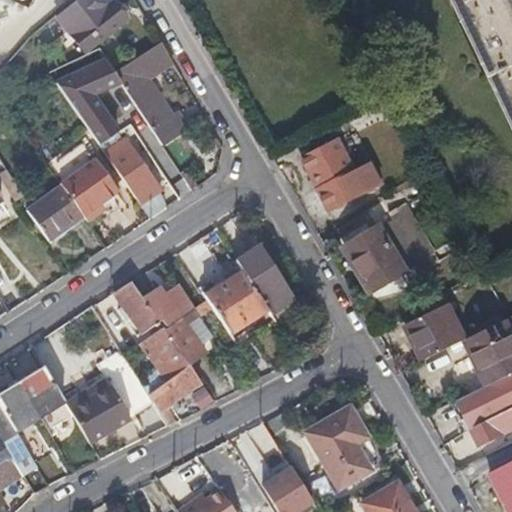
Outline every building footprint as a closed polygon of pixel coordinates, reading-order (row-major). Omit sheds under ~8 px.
[(93,0),(71,0),(52,17),(82,51),(120,16),(105,0),(99,6),(93,0)] [(511,0),(455,0),(511,119),(511,0)] [(173,62),(160,39),(113,70),(161,145),(187,128),(178,112),(172,115),(148,77),(173,62)] [(405,133),(384,98),(361,111),(381,146),(405,133)] [(100,106),(80,119),(100,148),(116,137),(120,134),(100,106)] [(327,204),(346,195),(365,185),(339,136),(302,155),(327,204)] [(116,137),(100,148),(108,159),(142,207),(163,192),(125,140),(121,143),(116,137)] [(96,163),(62,187),(73,202),(85,218),(88,222),(99,215),(95,210),(118,193),(96,163)] [(73,202),(62,187),(29,211),(51,242),(85,218),(73,202)] [(347,243),(366,274),(411,249),(392,219),(381,226),(380,223),(347,243)] [(266,309),(273,321),(293,308),(273,277),(276,275),(258,248),(236,262),(243,273),(255,292),(266,309)] [(411,249),(366,274),(375,289),(407,270),(405,267),(417,260),(411,249)] [(255,292),(243,273),(219,288),(216,284),(200,294),(204,301),(211,309),(215,316),(255,292)] [(129,315),(143,333),(163,319),(167,326),(190,310),(194,308),(179,285),(166,295),(161,287),(143,299),(131,282),(114,293),(122,307),(118,311),(124,319),(129,315)] [(230,337),(243,329),(241,324),(266,309),(255,292),(215,316),(230,337)] [(207,312),(211,309),(204,301),(201,303),(207,312)] [(207,312),(201,303),(194,308),(190,310),(196,320),(207,312)] [(438,306),(408,321),(426,358),(457,344),(438,306)] [(171,377),(186,365),(204,352),(185,327),(196,320),(190,310),(167,326),(146,340),(171,377)] [(489,383),(511,372),(511,316),(509,318),(506,320),(467,338),(489,383)] [(230,337),(236,345),(248,337),(243,329),(230,337)] [(158,411),(199,383),(186,365),(171,377),(148,396),(158,411)] [(38,416),(51,437),(57,434),(53,428),(73,416),(69,410),(66,405),(43,368),(18,383),(38,416)] [(511,372),(489,383),(458,399),(479,443),(511,428),(511,372)] [(142,426),(160,415),(158,411),(148,396),(136,377),(118,388),(142,426)] [(69,410),(108,387),(104,381),(66,405),(69,410)] [(0,406),(35,463),(50,454),(31,421),(38,416),(18,383),(0,394),(0,406)] [(73,416),(90,443),(130,418),(109,386),(108,387),(69,410),(73,416)] [(23,475),(36,467),(35,463),(0,406),(0,439),(2,438),(14,455),(11,457),(23,475)] [(348,408),(305,434),(337,490),(375,467),(366,449),(369,447),(348,408)] [(0,463),(11,457),(14,455),(2,438),(0,439),(0,463)] [(0,498),(0,489),(23,475),(11,457),(0,463),(0,507),(4,505),(0,498)] [(511,464),(494,474),(511,511),(511,464)] [(278,511),(293,511),(311,501),(290,467),(261,486),(278,511)] [(412,511),(396,483),(361,500),(367,511),(412,511)] [(176,511),(177,511),(235,511),(220,489),(205,499),(193,507),(189,502),(176,511)] [(201,494),(189,502),(193,507),(205,499),(201,494)]
